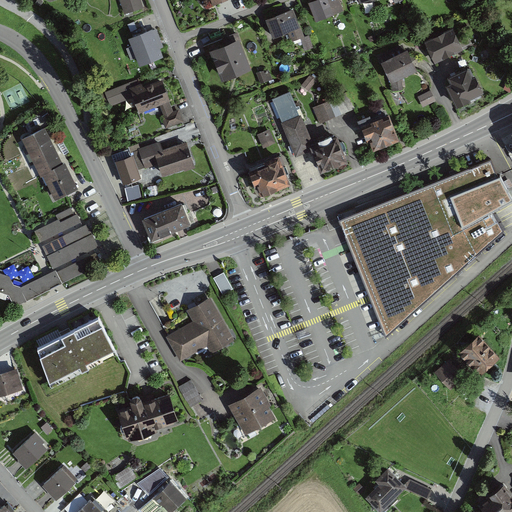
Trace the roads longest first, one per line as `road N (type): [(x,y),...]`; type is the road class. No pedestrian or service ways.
road 1 (secondary): [(511,111),(249,229)]
road 2 (residential): [(0,32),(45,72),(144,268)]
road 3 (residential): [(249,229),(174,41)]
road 4 (secondary): [(144,268),(0,341)]
road 5 (residential): [(511,368),(452,511)]
